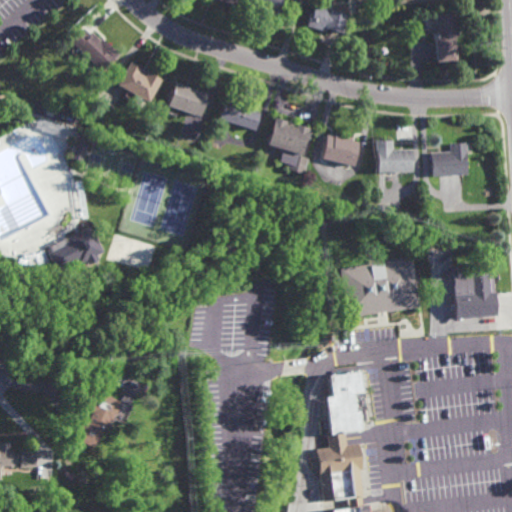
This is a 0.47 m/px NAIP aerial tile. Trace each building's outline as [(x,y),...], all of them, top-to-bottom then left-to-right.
[(297,0),(296,4),(281,0),(276,15),(264,12),(262,16),(254,14),(256,8),(246,5),(247,0),(297,0)] [(347,14),(342,32),(326,28),(325,31),(306,25),(310,12),(312,12),(314,3),(330,8),(329,9),(347,14)] [(457,36),(453,36),(454,61),(436,61),(435,32),(436,32),(436,15),(456,14),(457,36)] [(89,34),(92,31),(116,54),(99,70),(69,41),(83,27),(89,34)] [(143,76),(146,72),(160,80),(147,103),(115,85),(128,62),(139,68),(137,72),(143,76)] [(199,117),(177,109),(175,116),(165,112),(174,83),(207,93),(199,117)] [(234,105),(235,103),(251,108),(250,109),(259,112),(253,130),(217,118),(223,101),(234,105)] [(295,127),(295,124),(308,128),(300,156),(306,158),(302,174),(284,169),(286,164),(277,162),(281,149),(265,144),(273,116),(285,120),(284,124),(295,127)] [(351,140),(358,141),(353,165),(320,158),(325,135),(333,136),(334,132),(352,136),(351,140)] [(82,161),(87,142),(74,138),(69,158),(82,161)] [(392,150),(412,149),(413,171),(376,173),(374,141),(392,140),(392,150)] [(431,176),(430,152),(450,151),(449,143),(466,142),(467,174),(431,176)] [(85,232),(87,236),(87,241),(83,244),(79,245),(75,244),(72,240),(73,235),(76,231),(80,230),(85,232)] [(341,315),(334,266),(410,255),(417,305),(341,315)] [(488,272),(491,272),(492,290),(493,290),(495,314),(452,316),(451,284),(467,283),(467,279),(455,280),(454,263),(487,261),(488,272)] [(366,511),(365,503),(359,504),(358,495),(361,495),(359,481),(358,481),(356,469),(358,468),(358,466),(359,466),(357,452),(356,453),(356,451),(357,451),(356,446),(355,446),(355,441),(342,443),(341,430),(357,427),(356,420),(356,416),(356,411),(355,408),(360,408),(358,390),(357,390),(356,384),(358,384),(357,383),(360,383),(358,373),(356,374),(356,372),(354,372),(354,369),(353,369),(353,368),(349,368),(349,369),(346,370),(345,369),(342,369),(342,370),(339,371),(339,370),(336,370),(336,371),(335,371),(335,370),(331,371),(331,372),(327,372),(327,371),(324,372),(324,373),(322,373),(323,382),(320,383),(322,392),(325,392),(325,394),(319,395),(319,398),(316,398),(318,413),(321,413),(322,416),(314,417),(316,433),(322,432),(323,446),(311,447),(316,479),(314,479),(317,501),(343,497),(345,506),(317,509),(317,511),(366,511)] [(98,390),(99,390),(108,393),(108,395),(117,398),(117,397),(131,403),(122,422),(110,417),(109,418),(108,417),(104,428),(102,427),(94,445),(88,443),(87,443),(80,440),(80,439),(74,436),(82,417),(85,418),(89,409),(81,406),(83,400),(82,399),(85,392),(87,392),(89,387),(98,390)] [(7,449),(9,449),(10,451),(16,451),(16,448),(32,448),(33,465),(17,466),(17,462),(10,462),(10,464),(0,464),(0,440),(7,440),(7,449)] [(68,481),(60,473),(65,468),(73,476),(68,481)]
